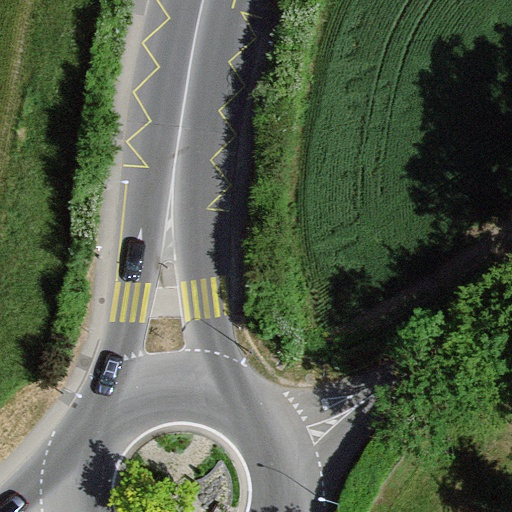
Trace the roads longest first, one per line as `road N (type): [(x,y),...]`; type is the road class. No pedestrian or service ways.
road 1 (residential): [(511,312),(277,446)]
road 2 (secondary): [(175,193),(131,301),(101,420)]
road 3 (secondary): [(241,405),(219,355),(175,193)]
road 4 (secondary): [(175,193),(213,0)]
road 5 (secondary): [(241,405),(206,389),(168,387),(132,397),(101,420)]
